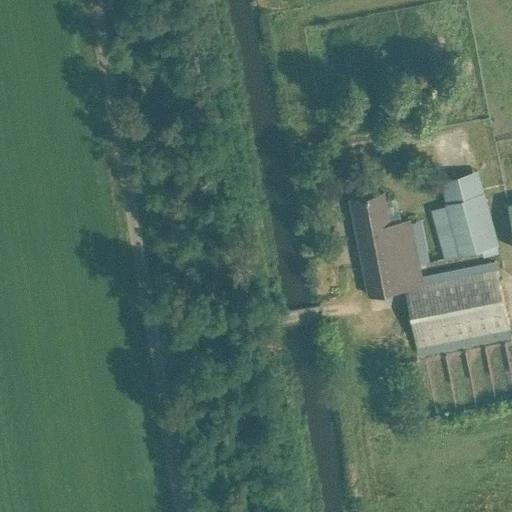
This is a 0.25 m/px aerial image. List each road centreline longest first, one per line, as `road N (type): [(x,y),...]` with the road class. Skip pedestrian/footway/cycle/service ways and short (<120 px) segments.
road 1 (unclassified): [(265,320),(153,339),(95,0)]
road 2 (track): [(153,339),(184,511)]
